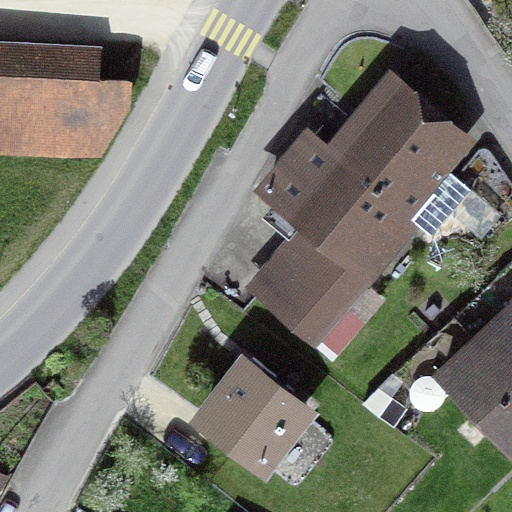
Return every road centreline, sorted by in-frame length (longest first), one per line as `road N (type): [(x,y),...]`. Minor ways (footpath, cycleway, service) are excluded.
road 1 (residential): [(29,511),(334,0)]
road 2 (tertiary): [(0,359),(117,228),(252,0)]
road 3 (residential): [(511,114),(416,0)]
